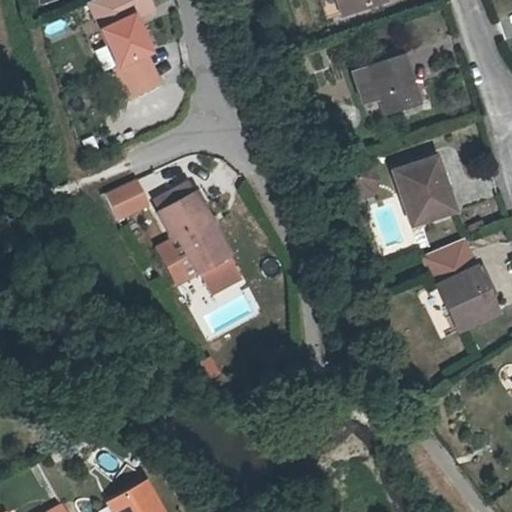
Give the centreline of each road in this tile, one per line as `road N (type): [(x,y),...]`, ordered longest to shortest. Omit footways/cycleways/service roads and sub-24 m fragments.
road 1 (residential): [(209,127),(189,0)]
road 2 (residential): [(467,0),(506,119)]
